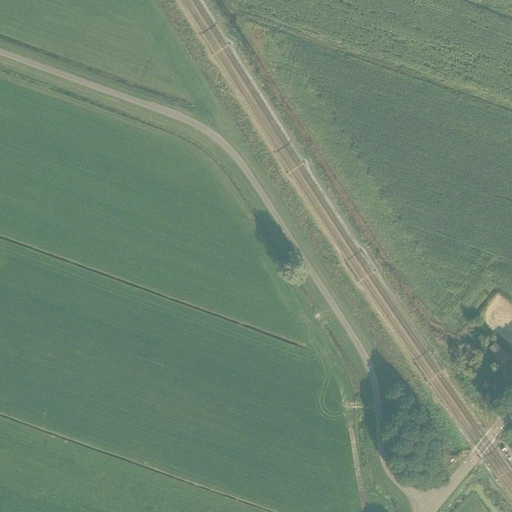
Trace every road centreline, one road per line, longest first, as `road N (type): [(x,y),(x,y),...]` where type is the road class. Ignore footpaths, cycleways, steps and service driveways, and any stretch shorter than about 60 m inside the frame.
road 1 (unclassified): [(430,510),(383,461),(371,370),(359,346),(223,143),(174,114),(0,51)]
road 2 (tertiary): [(430,510),(511,409)]
